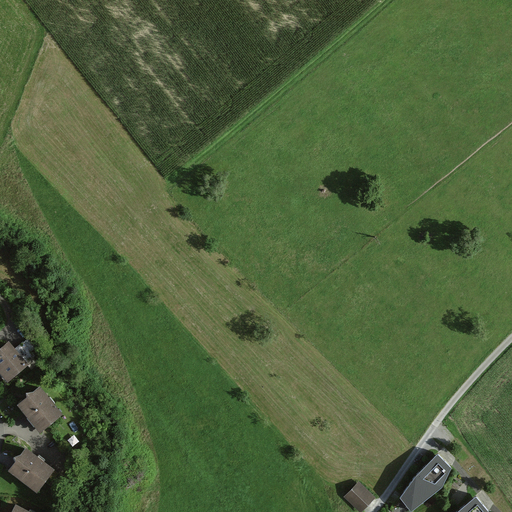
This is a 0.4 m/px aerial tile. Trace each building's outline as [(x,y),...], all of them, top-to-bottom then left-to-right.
[(23,341),(15,348),(9,341),(0,348),(0,375),(7,384),(30,365),(26,361),(34,355),(23,341)] [(41,386),(32,393),(26,393),(27,398),(18,405),(41,433),(64,413),(41,386)] [(26,448),(22,454),(13,458),(16,462),(9,471),(38,492),(55,470),(26,448)] [(452,473),(435,457),(421,471),(401,498),(409,503),(415,511),(439,497),(452,473)] [(360,511),(376,497),(360,480),(344,496),(359,511),(360,511)] [(487,511),(473,496),(452,511),(487,511)]
